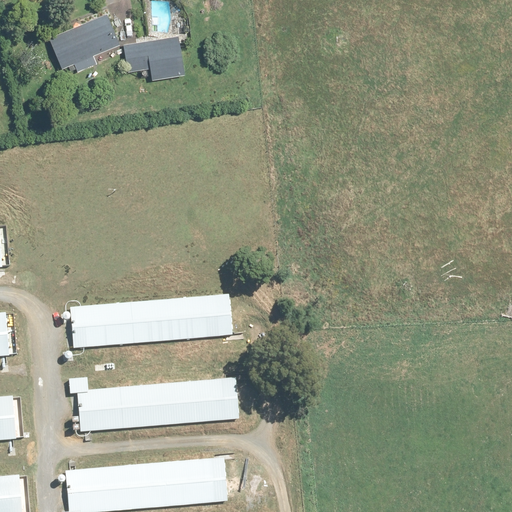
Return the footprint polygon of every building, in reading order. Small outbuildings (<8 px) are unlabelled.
[(106,13),(48,37),(61,69),(68,66),(70,71),(75,68),(76,71),(96,63),(92,56),(120,44),(106,13)] [(123,43),(127,72),(141,70),(142,76),(150,74),(151,80),(183,76),(177,36),(123,43)] [(57,309),(61,352),(216,338),(212,295),(57,309)] [(221,378),(67,392),(71,434),(225,420),(221,378)] [(214,458),(58,471),(60,511),(86,511),(217,502),(214,458)] [(14,511),(12,481),(0,481),(0,511),(14,511)]
